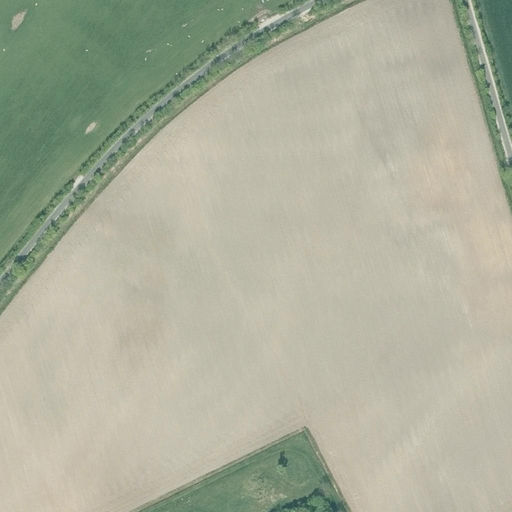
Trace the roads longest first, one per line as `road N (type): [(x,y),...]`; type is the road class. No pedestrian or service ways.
road 1 (unclassified): [(0,281),(137,124),(205,68),(323,0)]
road 2 (unclassified): [(511,159),(465,0)]
